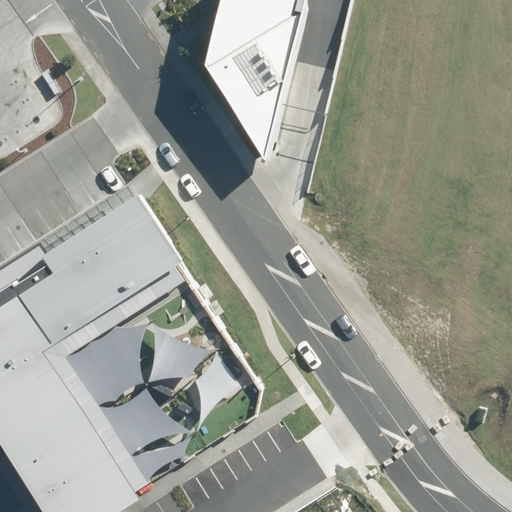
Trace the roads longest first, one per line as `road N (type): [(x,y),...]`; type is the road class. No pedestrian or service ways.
road 1 (unclassified): [(162,93),(466,511)]
road 2 (residential): [(162,93),(0,194)]
